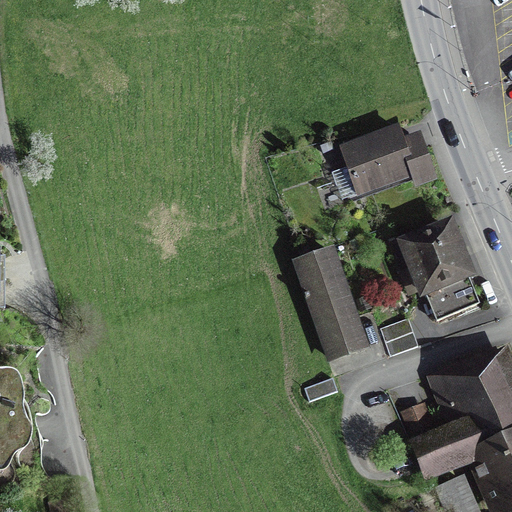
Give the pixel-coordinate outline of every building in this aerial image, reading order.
[(397,131),(343,149),(358,195),(411,177),(414,183),(432,177),(421,142),(403,148),(397,131)] [(448,230),(407,246),(414,267),(399,272),(408,296),(423,291),(435,322),(478,305),(448,230)] [(296,264),(331,360),(365,347),(330,252),(296,264)] [(409,320),(380,330),(389,358),(418,348),(409,320)] [(422,411),(405,417),(416,448),(411,450),(424,479),(476,456),(500,511),(503,511),(511,508),(511,388),(498,358),(443,381),(463,427),(434,440),(422,411)] [(21,419),(21,402),(17,382),(12,376),(3,373),(0,373),(0,458),(5,455),(10,448),(16,448),(25,442),(28,432),(26,426),(21,419)] [(337,392),(332,379),(304,389),(309,402),(337,392)] [(473,511),(459,480),(437,490),(445,510),(454,506),(456,511),(473,511)]
